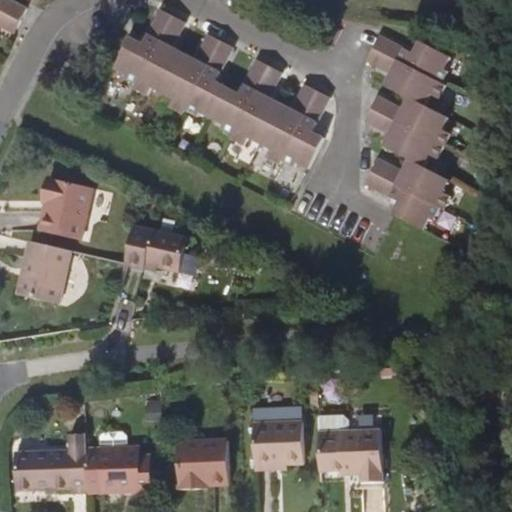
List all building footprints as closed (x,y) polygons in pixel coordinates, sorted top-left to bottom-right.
[(26,9),(9,0),(0,0),(0,27),(13,35),(26,9)] [(304,85),(291,110),(286,119),(264,107),(269,98),(281,73),(255,60),(237,94),(215,82),(232,48),(207,36),(194,59),(189,69),(167,57),(172,47),(184,24),(158,10),(140,44),(129,38),(113,68),(125,74),(123,79),(136,85),(134,89),(147,96),(150,88),(173,99),(169,107),(182,114),(184,110),(196,117),(199,113),(221,125),(219,128),(232,135),(229,139),(244,146),(248,139),(270,149),(266,158),(278,163),(280,159),(294,167),(296,162),(307,169),(323,138),(312,132),(329,98),(304,85)] [(364,61),(390,74),(398,79),(393,90),(408,98),(419,103),(413,115),(402,109),(377,96),(364,121),(389,134),(399,139),(393,151),(407,158),(417,163),(412,174),(402,169),(378,157),(363,184),(398,202),(391,213),(423,230),(429,219),(432,220),(438,209),(442,211),(449,197),(442,194),(448,182),(423,169),(429,157),(437,161),(450,136),(442,132),(448,119),(422,106),(427,95),(435,98),(441,86),(438,83),(445,70),(442,68),(449,56),(418,40),(411,53),(378,36),(364,61)] [(194,59),(172,47),(167,57),(189,69),(194,59)] [(384,85),(393,90),(398,79),(390,74),(384,85)] [(291,110),(269,98),(264,107),(286,119),(291,110)] [(408,98),(402,109),(413,115),(419,103),(408,98)] [(383,145),(393,151),(399,139),(389,134),(383,145)] [(407,158),(402,169),(412,174),(417,163),(407,158)] [(39,234),(81,244),(92,192),(45,183),(40,205),(47,207),(46,215),(43,214),(39,234)] [(126,266),(125,270),(145,275),(146,270),(158,272),(180,277),(188,243),(133,231),(126,266)] [(68,253),(28,244),(22,270),(29,272),(27,281),(20,279),(15,299),(57,308),(68,253)] [(187,253),(185,272),(199,274),(202,254),(187,253)] [(22,270),(20,279),(27,281),(29,272),(22,270)] [(254,423),(256,464),(289,463),(306,462),(305,421),(254,423)] [(321,432),(322,472),(342,471),(361,470),(362,477),(362,483),(385,482),(383,429),(321,432)] [(87,430),(75,431),(75,443),(88,443),(87,430)] [(101,450),(128,449),(127,438),(124,434),(104,435),(101,439),(101,450)] [(202,486),(231,485),(229,441),(179,444),(181,492),(202,491),(202,486)] [(88,452),(88,443),(75,443),(70,444),(70,451),(16,453),(17,489),(71,487),(72,494),(90,494),(90,493),(88,452)] [(103,493),(154,491),(153,457),(141,458),(141,449),(128,449),(101,450),(101,451),(88,452),(90,493),(103,492),(103,493)] [(342,478),(362,477),(361,470),(342,471),(342,478)]
